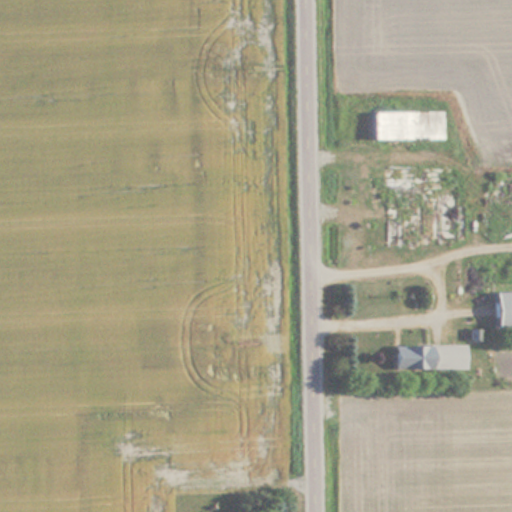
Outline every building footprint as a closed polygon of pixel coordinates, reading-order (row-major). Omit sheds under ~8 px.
[(370,138),(438,138),(438,110),(370,110),(370,138)] [(366,245),(448,244),(448,230),(464,230),(463,186),(444,186),(443,161),(383,162),(384,184),(365,184),(366,245)] [(511,255),(495,255),(495,275),(511,274),(511,255)] [(493,326),(511,325),(511,290),(491,291),(493,326)] [(464,344),(391,344),(391,369),(464,369),(464,344)]
